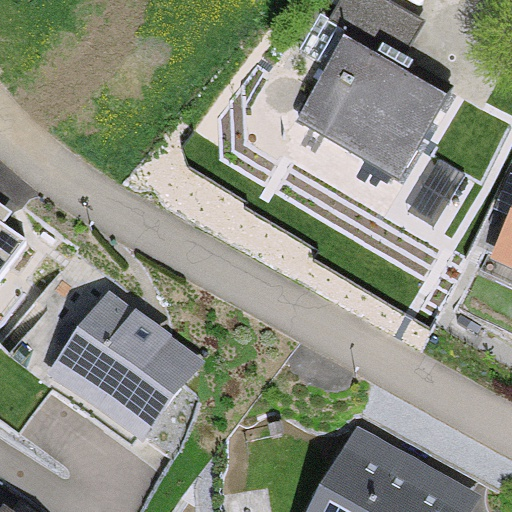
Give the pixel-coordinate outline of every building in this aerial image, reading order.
[(296,124),(396,182),(447,94),(380,55),(401,18),(370,0),(341,0),(326,27),(316,21),(296,56),(325,73),(296,124)] [(0,269),(22,240),(0,223),(0,221),(7,211),(0,206),(0,269)] [(511,218),(490,265),(511,275),(511,218)] [(37,392),(128,456),(187,373),(96,311),(37,392)] [(473,511),(474,510),(352,445),(316,511),(473,511)]
